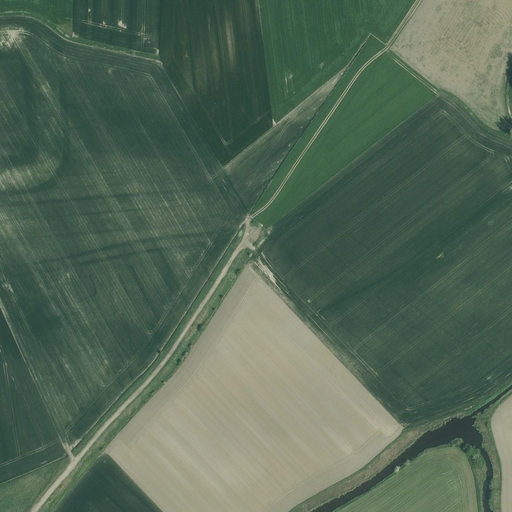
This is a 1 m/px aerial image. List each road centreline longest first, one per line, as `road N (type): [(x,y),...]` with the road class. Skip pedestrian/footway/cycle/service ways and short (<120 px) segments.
road 1 (track): [(240,250),(172,353),(35,511)]
road 2 (track): [(247,221),(240,250),(257,250),(308,319)]
